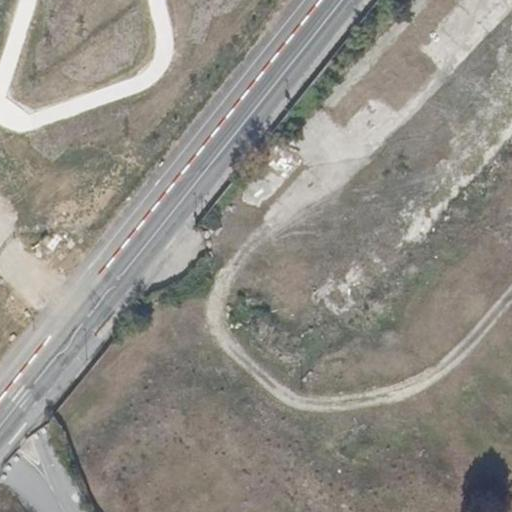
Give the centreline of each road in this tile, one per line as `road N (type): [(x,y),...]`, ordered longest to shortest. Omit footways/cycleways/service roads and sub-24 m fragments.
road 1 (track): [(511,294),(420,388),(333,404),(299,398),(264,374),(222,334),(215,312),(226,283),(333,152),(314,138),(207,251),(176,257),(147,235)]
road 2 (secondary): [(338,0),(0,416)]
